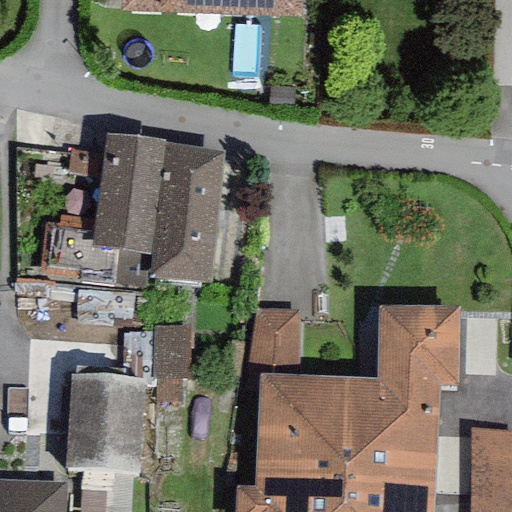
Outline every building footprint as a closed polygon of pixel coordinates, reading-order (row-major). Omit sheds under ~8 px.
[(120,0),(120,11),(302,17),(302,0),(120,0)] [(163,140),(105,133),(94,221),(59,216),(58,224),(43,223),(37,273),(147,288),(149,274),(163,143),(163,140)] [(222,149),(163,143),(149,274),(208,281),(222,149)] [(437,381),(437,386),(457,386),(459,306),(376,305),(374,380),(437,381)] [(245,389),(257,390),(258,374),(297,376),(296,310),(255,310),(245,367),(245,389)] [(195,379),(196,333),(161,333),(160,378),(195,379)] [(69,373),(63,468),(139,472),(144,378),(69,373)] [(257,390),(254,487),(432,495),(437,386),(437,381),(374,380),(297,376),(258,374),(257,390)] [(511,511),(511,432),(469,429),(468,511),(511,511)] [(60,511),(62,483),(0,480),(0,511),(60,511)] [(254,487),(234,486),(233,511),(431,511),(432,495),(254,487)]
